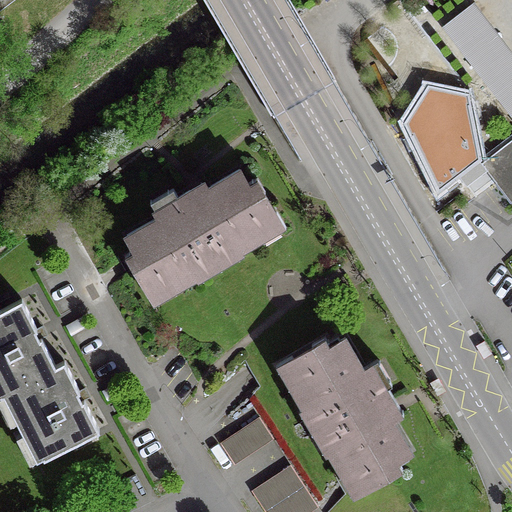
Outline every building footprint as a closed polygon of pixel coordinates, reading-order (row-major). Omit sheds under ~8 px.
[(0,0),(0,8),(10,0),(0,0)] [(478,159),(466,97),(429,88),(407,123),(440,188),(478,159)] [(511,199),(511,138),(479,163),(494,182),(495,181),(510,201),(511,199)] [(135,265),(137,268),(151,293),(173,279),(175,282),(253,236),(252,234),(274,221),(259,193),(253,197),(237,170),(205,189),(201,183),(195,186),(188,191),(154,210),(157,216),(125,235),(133,249),(141,262),(135,265)] [(62,361),(54,365),(40,338),(37,340),(33,334),(32,330),(35,328),(20,300),(0,310),(0,392),(1,395),(10,390),(45,458),(98,430),(82,400),(79,402),(77,397),(74,392),(77,390),(62,361)] [(342,466),(344,465),(358,487),(385,472),(382,466),(408,450),(390,418),(396,414),(368,367),(362,370),(343,338),(316,354),(313,348),(285,364),(299,386),(296,387),(342,466)] [(485,359),(493,355),(486,342),(478,347),(485,359)] [(440,396),(447,391),(441,379),(433,383),(440,396)] [(272,439),(259,420),(221,446),(234,464),(272,439)] [(308,511),(315,507),(289,469),(253,493),(265,511),(308,511)]
